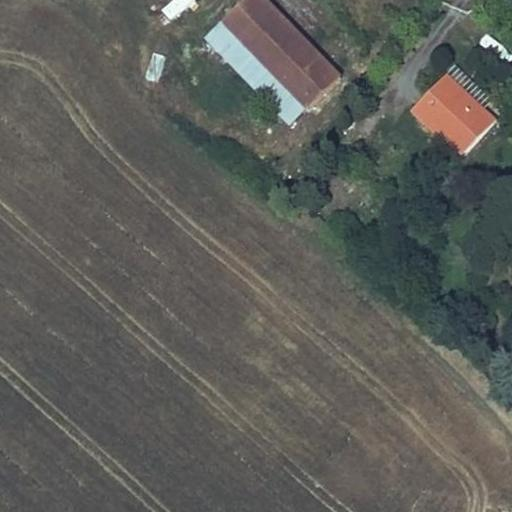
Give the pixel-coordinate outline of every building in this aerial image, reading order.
[(171,26),(198,1),(196,0),(178,0),(161,16),(171,26)] [(266,0),(245,0),(222,23),(307,111),(342,78),(266,0)] [(222,23),(197,47),(214,65),(223,57),(291,127),(307,111),(222,23)] [(145,82),(157,85),(165,60),(154,56),(145,82)] [(444,75),(439,81),(475,113),(480,107),(444,75)] [(475,113),(439,81),(411,111),(435,134),(439,130),(465,154),(496,120),(480,107),(475,113)]
